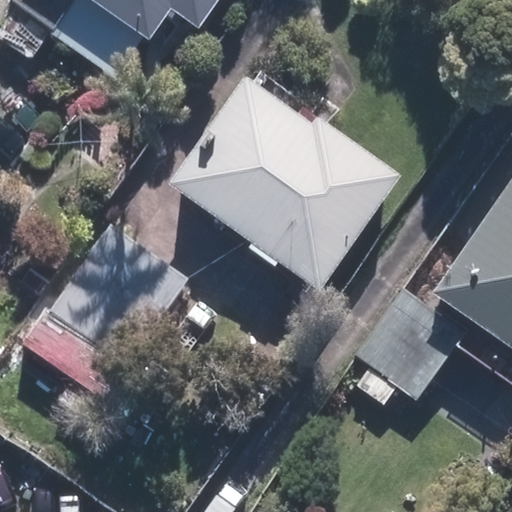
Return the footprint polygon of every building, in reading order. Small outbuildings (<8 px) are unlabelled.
[(233,0),(104,0),(167,42),(184,16),(211,33),(233,0)] [(331,291),(412,177),(330,120),(325,127),(258,80),(183,187),(331,291)] [(511,207),(448,292),(511,339),(511,207)] [(199,283),(119,226),(32,347),(112,404),(199,283)] [(462,330),(404,293),(365,354),(423,391),(462,330)]
